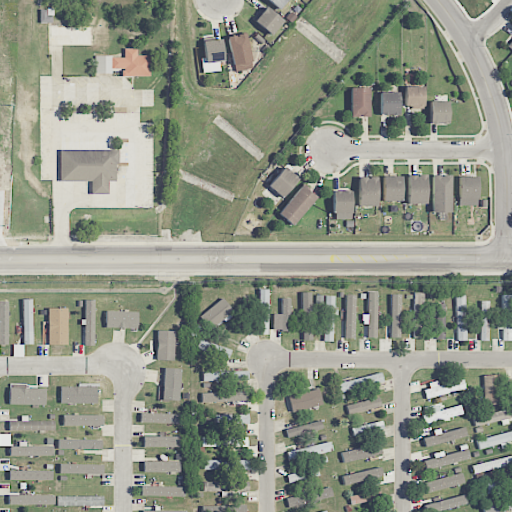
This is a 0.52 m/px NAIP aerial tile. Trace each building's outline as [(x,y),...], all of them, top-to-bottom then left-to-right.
[(267,0),(279,10),(287,0),(267,0)] [(271,35),(283,21),(266,7),(254,21),(271,35)] [(92,27),(52,28),(52,36),(71,36),(71,41),(74,41),(74,45),(92,45),(92,27)] [(227,37),(235,71),(252,68),(245,33),(227,37)] [(203,73),(220,71),(219,62),(223,62),(221,39),(203,41),(205,59),(201,59),(203,73)] [(149,77),(149,56),(136,56),(136,49),(124,49),(124,56),(95,56),(95,75),(112,75),(112,69),(122,69),(122,77),(149,77)] [(404,107),(423,107),(423,87),(405,86),(404,107)] [(369,117),(369,88),(350,88),(350,117),(369,117)] [(380,115),(399,115),(399,93),(380,92),(380,115)] [(448,101),(429,101),(429,124),(448,124),(448,101)] [(107,180),(115,180),(118,148),(61,149),(61,182),(91,180),(93,193),(107,193),(107,180)] [(298,179),(284,167),(268,185),(282,198),(298,179)] [(408,204),(427,204),(426,174),(407,175),(408,204)] [(451,212),(450,175),(432,175),(432,213),(451,212)] [(383,201),(402,201),(401,176),(382,176),(383,201)] [(459,176),(459,198),(478,199),(478,177),(459,176)] [(359,207),(377,206),(377,177),(358,177),(359,207)] [(316,198),(303,186),(278,213),(292,226),(316,198)] [(351,219),(350,191),(333,191),(333,219),(351,219)] [(268,290),(259,289),(258,335),(268,335),(268,290)] [(366,292),(365,323),(367,324),(367,338),(376,338),(377,292),(366,292)] [(413,337),(424,338),(424,293),(414,292),(413,337)] [(311,293),(301,293),(302,341),(312,341),(311,293)] [(400,338),(401,295),(391,294),(390,338),(400,338)] [(355,295),(345,295),(345,339),(355,339),(355,295)] [(465,295),(455,296),(457,341),(467,340),(465,295)] [(511,295),(501,295),(502,341),(511,341),(511,295)] [(334,296),(324,296),(323,341),(333,342),(334,296)] [(233,312),(223,298),(199,316),(209,330),(233,312)] [(289,298),(281,298),(282,314),(272,314),(273,331),(291,330),(289,298)] [(33,345),(32,299),(22,300),(23,345),(33,345)] [(84,345),(94,346),(94,300),(85,300),(84,345)] [(8,302),(0,301),(0,344),(7,345),(8,302)] [(489,301),(481,301),(480,341),(489,341),(489,301)] [(445,304),(436,304),(435,339),(445,339),(445,304)] [(47,308),(47,345),(67,345),(67,308),(47,308)] [(105,328),(137,329),(138,312),(105,311),(105,328)] [(156,360),(174,361),(175,331),(157,330),(156,360)] [(231,348),(199,341),(197,350),(229,357),(231,348)] [(163,400),(179,401),(180,369),(164,368),(163,400)] [(202,372),(203,381),(248,380),(248,371),(202,372)] [(339,382),(341,392),(384,384),(381,373),(339,382)] [(484,376),(485,405),(502,405),(501,375),(484,376)] [(438,382),(423,387),(427,400),(465,389),(462,379),(440,386),(438,382)] [(60,403),(97,403),(97,387),(60,386),(60,403)] [(45,389),(9,388),(9,404),(45,405),(45,389)] [(291,411),(322,407),(320,390),(289,394),(291,411)] [(381,407),(379,394),(347,400),(349,414),(381,407)] [(463,415),(461,405),(440,410),(439,405),(431,407),(433,412),(423,415),(425,425),(463,415)] [(511,407),(473,418),(475,427),(511,417),(511,407)] [(181,415),(141,413),(140,422),(180,424),(181,415)] [(215,416),(215,425),(248,424),(248,414),(215,416)] [(103,415),(63,415),(63,426),(102,426),(103,415)] [(9,421),(9,431),(55,431),(54,420),(21,420),(21,421),(9,421)] [(323,429),(321,421),(286,430),(288,438),(323,429)] [(353,436),(384,429),(382,421),(352,428),(353,436)] [(425,448),(467,436),(464,426),(434,434),(434,435),(423,438),(425,448)] [(511,430),(476,441),(479,450),(511,440),(511,430)] [(179,437),(144,436),(143,447),(179,448),(179,437)] [(247,447),(247,437),(202,437),(202,447),(247,447)] [(101,439),(58,439),(57,449),(101,450),(101,439)] [(286,453),(289,462),(332,451),(330,441),(286,453)] [(360,443),(361,449),(341,452),(342,461),(382,457),(380,441),(360,443)] [(10,456),(52,456),(53,446),(10,446),(10,456)] [(470,460),(468,450),(444,455),(443,451),(433,453),(434,458),(424,460),(426,469),(470,460)] [(511,457),(472,463),(473,472),(511,466),(511,457)] [(249,461),(204,460),(203,469),(249,470),(249,461)] [(144,473),(179,472),(179,461),(143,461),(144,473)] [(103,465),(59,464),(59,474),(102,474),(103,465)] [(289,484),(319,476),(316,467),(286,475),(289,484)] [(343,483),(382,479),(381,469),(342,474),(343,483)] [(52,471),(9,470),(9,480),(52,481),(52,471)] [(426,494),(465,483),(462,473),(423,483),(426,494)] [(203,491),(248,492),(249,483),(203,482),(203,491)] [(184,497),(184,487),(141,486),(141,496),(184,497)] [(332,497),(329,486),(285,497),(288,509),(332,497)] [(381,498),(379,489),(349,497),(351,506),(381,498)] [(435,511),(468,503),(465,494),(423,506),(424,511),(435,511)] [(53,495),(9,495),(9,505),(53,504),(53,495)] [(103,496),(57,496),(58,507),(103,506),(103,496)] [(483,506),(484,511),(495,511),(511,508),(511,505),(511,500),(483,506)]
